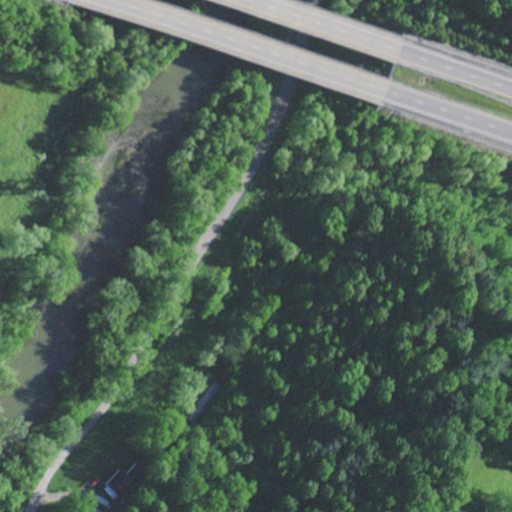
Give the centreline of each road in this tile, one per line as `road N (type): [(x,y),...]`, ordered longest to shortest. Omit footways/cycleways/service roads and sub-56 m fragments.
road 1 (residential): [(33,511),(129,374),(265,151),(315,0)]
road 2 (trunk): [(93,0),(378,92)]
road 3 (trunk): [(390,50),(236,0)]
road 4 (trunk): [(378,92),(511,137)]
road 5 (trunk): [(511,90),(390,50)]
